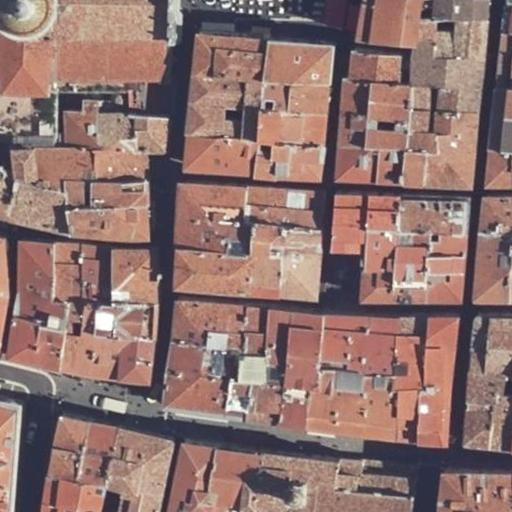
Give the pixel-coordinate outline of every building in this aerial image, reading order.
[(57,78),(135,74),(171,76),(173,37),(180,36),(182,0),(0,0),(0,91),(51,89),(57,78)] [(363,0),(358,34),(420,39),(422,13),(440,14),(459,14),(491,16),(492,5),(492,0),(363,0)] [(422,13),(420,39),(419,49),(414,104),(482,107),(489,37),(491,16),(459,14),(459,28),(440,28),(440,14),(422,13)] [(502,55),(500,82),(511,82),(511,26),(505,27),(502,55)] [(269,74),(273,37),(238,34),(202,32),(199,69),(269,74)] [(285,38),(273,37),(269,74),(332,77),(337,41),(306,39),(285,38)] [(419,49),(358,46),(356,58),(355,74),(350,73),(349,87),(344,138),(410,141),(414,104),(419,49)] [(266,105),(269,74),(199,69),(196,99),(193,130),(263,136),(328,140),(330,107),(266,105)] [(51,89),(0,91),(0,129),(20,133),(23,171),(13,168),(7,211),(75,227),(74,199),(72,176),(150,178),(149,158),(148,148),(169,146),(172,120),(172,114),(132,111),(135,74),(57,78),(51,89)] [(132,111),(172,114),(176,77),(171,76),(135,74),(132,111)] [(332,77),(269,74),(266,105),(330,107),(330,99),(332,77)] [(493,146),(511,146),(511,82),(500,82),(496,114),(493,146)] [(410,141),(407,175),(424,176),(474,179),(477,149),(482,107),(414,104),(410,141)] [(216,166),(260,170),(263,136),(193,130),(191,147),(189,163),(216,166)] [(324,150),(328,140),(263,136),(260,170),(279,171),(320,172),(324,150)] [(410,141),(344,138),(340,172),(373,174),(407,175),(410,141)] [(511,146),(493,146),(490,178),(511,177),(511,146)] [(0,209),(7,211),(13,168),(0,165),(0,209)] [(74,199),(151,200),(150,187),(150,178),(72,176),(74,199)] [(247,215),(249,183),(187,178),(183,220),(181,242),(245,246),(247,215)] [(303,188),(249,183),(247,215),(324,220),(327,190),(303,188)] [(403,224),(406,191),(395,191),(371,190),(341,189),(336,242),(336,243),(369,245),(371,223),(403,224)] [(410,191),(406,191),(403,224),(469,226),(472,194),(439,192),(434,192),(410,191)] [(511,192),(489,193),(486,226),(511,225),(511,192)] [(74,199),(75,227),(104,228),(137,232),(153,230),(151,200),(74,199)] [(324,220),(247,215),(245,246),(255,247),(252,284),(319,291),(320,280),(322,243),(324,220)] [(397,293),(403,224),(371,223),(369,245),(369,254),(366,293),(397,293)] [(469,226),(403,224),(397,293),(464,294),(468,249),(469,226)] [(511,225),(486,226),(484,251),(480,294),(511,294),(511,225)] [(0,230),(0,347),(3,349),(14,289),(10,258),(8,233),(0,230)] [(50,361),(66,365),(77,298),(47,290),(55,238),(25,237),(24,285),(14,351),(50,361)] [(47,290),(77,298),(80,281),(87,241),(77,239),(55,238),(47,290)] [(99,242),(87,241),(80,281),(110,285),(117,244),(99,242)] [(245,246),(181,242),(180,278),(210,281),(252,284),(255,247),(245,246)] [(135,245),(117,244),(110,285),(108,294),(164,298),(158,245),(135,245)] [(77,298),(66,365),(87,369),(95,370),(103,327),(108,294),(110,285),(80,281),(77,298)] [(160,333),(164,298),(108,294),(103,327),(160,333)] [(182,294),(176,333),(246,340),(251,300),(224,298),(182,294)] [(251,300),(246,340),(289,345),(284,417),(310,420),(328,308),(302,305),(251,300)] [(328,308),(310,420),(372,430),(401,433),(403,309),(328,308)] [(403,309),(401,433),(413,434),(422,436),(433,310),(418,309),(403,309)] [(511,309),(482,309),(471,401),(467,440),(488,442),(511,445),(511,309)] [(433,310),(422,436),(435,436),(449,437),(452,405),(462,310),(460,310),(433,310)] [(103,327),(95,370),(154,376),(159,337),(160,333),(103,327)] [(246,340),(176,333),(173,355),(170,378),(167,400),(237,410),(252,412),(256,371),(243,369),(246,340)] [(256,371),(252,412),(270,415),(284,417),(289,345),(246,340),(243,369),(256,371)] [(0,511),(16,511),(25,400),(0,393),(0,511)] [(59,439),(54,467),(85,473),(93,417),(78,414),(64,410),(59,439)] [(110,477),(119,423),(106,420),(93,417),(85,473),(110,477)] [(160,511),(177,437),(148,429),(119,423),(110,477),(101,511),(160,511)] [(209,511),(222,442),(188,438),(172,511),(209,511)] [(226,443),(222,442),(209,511),(225,511),(227,499),(251,502),(263,447),(226,443)] [(296,451),(263,447),(251,502),(258,503),(256,511),(289,511),(292,501),(297,478),(341,482),(344,456),(296,451)] [(381,460),(344,456),(341,482),(415,490),(419,464),(381,460)] [(511,511),(511,468),(464,467),(446,465),(442,511),(511,511)] [(50,491),(46,511),(101,511),(110,477),(85,473),(54,467),(50,491)] [(413,511),(415,495),(316,485),(309,489),(302,495),(292,501),(286,510),(285,511),(413,511)]
